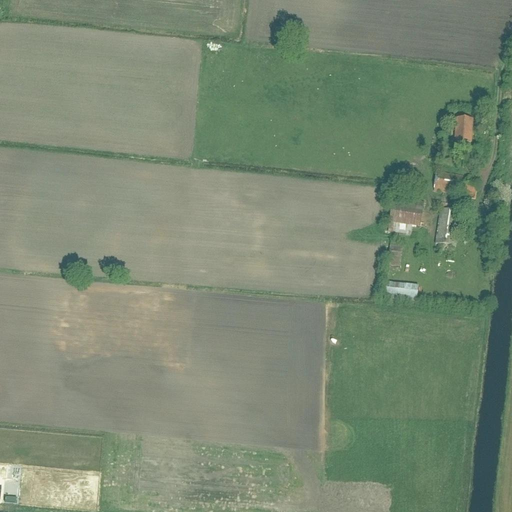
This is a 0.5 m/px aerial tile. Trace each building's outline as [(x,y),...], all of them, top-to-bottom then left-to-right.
[(455,143),(471,144),(473,122),(457,120),(455,143)] [(433,193),(462,197),(462,199),(476,201),(479,180),(436,174),(433,193)] [(420,230),(424,204),(393,199),(388,233),(411,237),(412,229),(420,230)] [(462,214),(451,212),(452,206),(441,205),(435,246),(457,249),(462,214)] [(389,301),(419,300),(419,285),(388,286),(389,301)]
